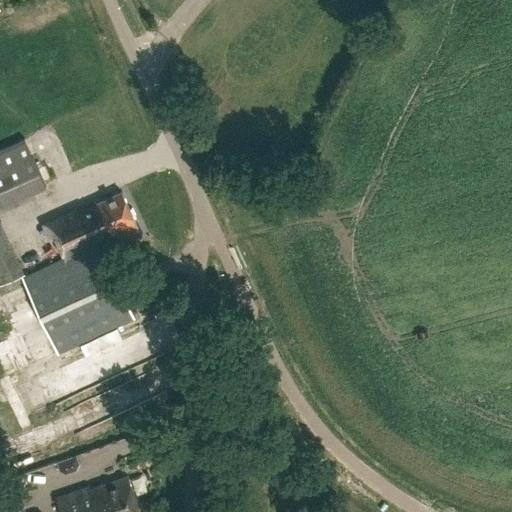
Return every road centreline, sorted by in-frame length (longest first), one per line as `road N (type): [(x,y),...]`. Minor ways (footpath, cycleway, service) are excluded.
road 1 (unclassified): [(417,511),(349,461),(297,401),(207,222)]
road 2 (unclassified): [(190,511),(207,222)]
road 3 (unclassified): [(207,222),(109,0)]
